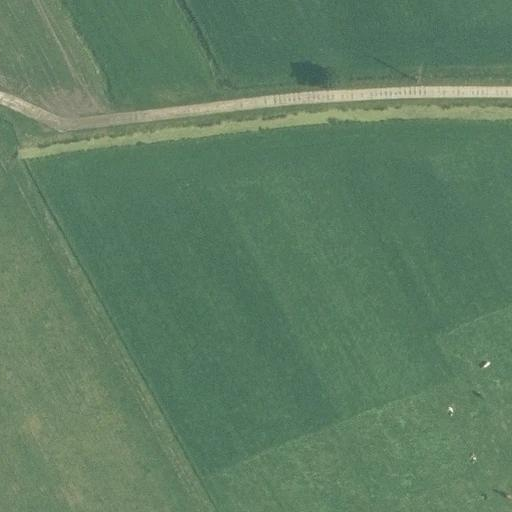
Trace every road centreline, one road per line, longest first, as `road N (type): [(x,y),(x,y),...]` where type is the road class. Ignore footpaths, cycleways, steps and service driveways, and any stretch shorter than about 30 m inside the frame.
road 1 (track): [(511,92),(317,96),(58,126)]
road 2 (track): [(0,137),(8,169),(198,511)]
